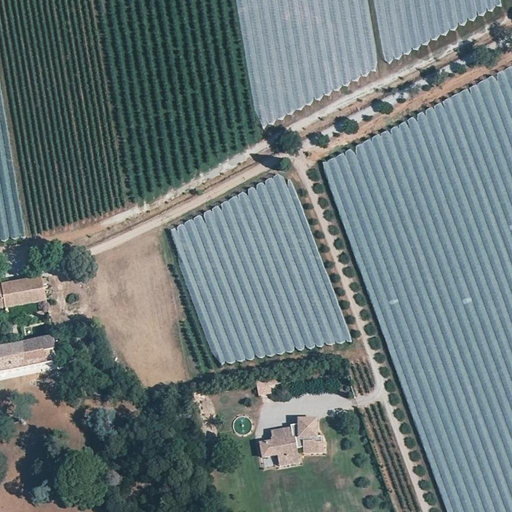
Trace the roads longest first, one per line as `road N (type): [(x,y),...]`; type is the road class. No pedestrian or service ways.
road 1 (track): [(511,40),(63,263),(0,276)]
road 2 (unclassified): [(292,152),(381,385),(361,401)]
